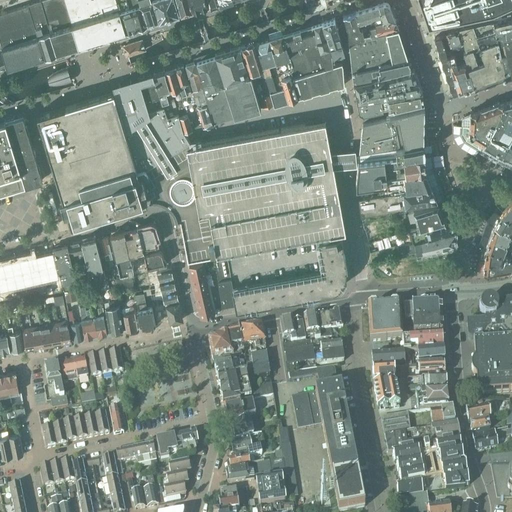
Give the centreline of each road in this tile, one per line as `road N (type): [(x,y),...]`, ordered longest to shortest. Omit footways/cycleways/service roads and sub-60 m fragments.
road 1 (unclassified): [(364,296),(337,103),(193,135)]
road 2 (unclassified): [(63,231),(159,210),(193,325)]
road 3 (residential): [(383,511),(354,375),(349,302)]
road 4 (residential): [(473,465),(460,415),(453,290)]
road 5 (residential): [(41,456),(213,420)]
road 6 (residential): [(21,359),(193,325)]
